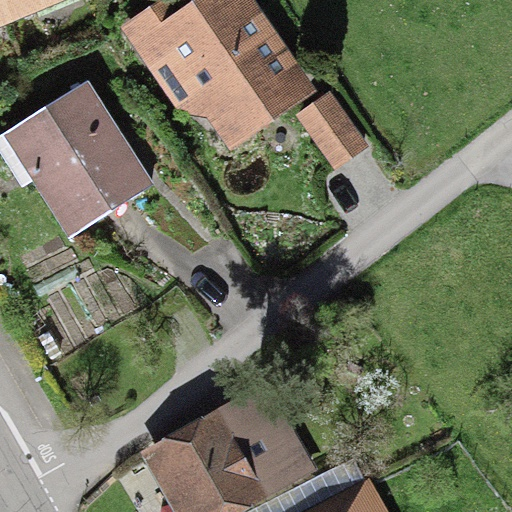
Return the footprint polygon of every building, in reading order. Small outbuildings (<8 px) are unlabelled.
[(0,0),(0,17),(6,32),(86,0),(0,0)] [(229,155),(318,97),(250,0),(209,0),(186,18),(172,2),(122,29),(179,117),(207,122),(229,155)] [(33,185),(70,245),(155,192),(89,86),(0,141),(0,157),(21,192),(33,185)] [(371,147),(333,94),(298,120),(335,172),(371,147)] [(171,511),(251,511),(319,475),(269,387),(141,458),(171,511)] [(387,511),(369,481),(311,511),(387,511)]
